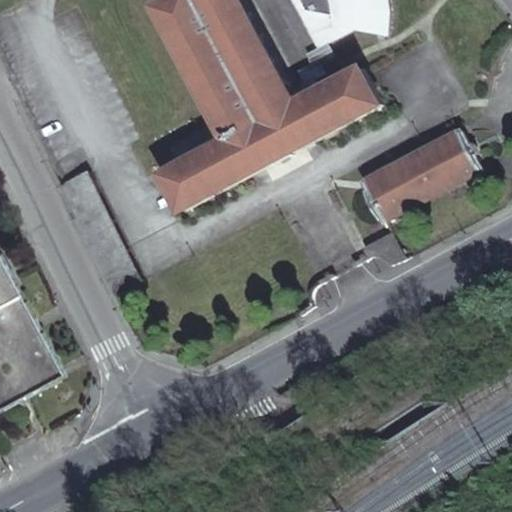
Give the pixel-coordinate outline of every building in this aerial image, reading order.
[(303,104),(296,91),(248,0),(177,0),(163,8),(234,141),(170,174),(189,211),(385,106),(366,71),(326,92),(303,104)] [(295,0),(322,49),(331,44),(355,31),(390,37),(390,18),(389,6),(387,0),(295,0)] [(331,44),(322,49),(312,54),(317,64),(304,72),(309,83),(296,91),(303,104),(326,92),(320,80),(330,74),(326,64),(338,58),(331,44)] [(463,134),(369,183),(388,219),(484,170),(463,134)] [(94,173),(65,187),(118,295),(146,283),(94,173)] [(390,262),(394,266),(409,258),(395,231),(366,246),(372,259),(378,258),(383,259),(386,260),(390,262)] [(0,296),(0,394),(38,374),(0,296)]
